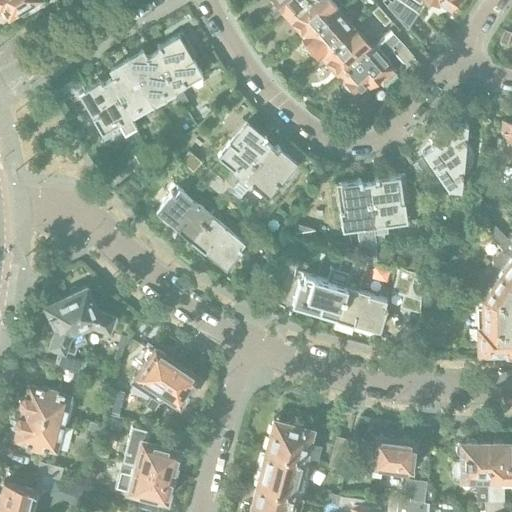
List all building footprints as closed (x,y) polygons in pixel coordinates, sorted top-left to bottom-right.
[(0,0),(0,6),(2,5),(8,16),(26,6),(31,6),(35,4),(36,0),(0,0)] [(271,0),(286,16),(303,0),(271,0)] [(333,13),(337,9),(328,0),(303,0),(286,16),(304,36),(332,12),(333,13)] [(451,10),(457,0),(397,0),(418,13),(427,0),(434,5),(437,0),(451,10)] [(397,7),(390,2),(387,7),(392,13),(397,7)] [(385,15),(377,6),(371,12),(379,21),(385,15)] [(319,59),(322,57),(350,31),(333,13),(332,12),(304,36),(301,39),(319,59)] [(339,76),(372,47),(354,28),(350,31),(322,57),(339,76)] [(396,74),(379,56),(390,47),(398,40),(390,31),(372,47),(339,76),(354,93),(366,83),(370,87),(378,80),(382,85),(396,74)] [(192,58),(196,56),(183,34),(175,39),(174,38),(160,47),(159,45),(157,46),(159,49),(152,53),(174,90),(201,73),(192,58)] [(412,56),(398,40),(390,47),(404,64),(412,56)] [(174,90),(152,53),(146,57),(142,51),(126,60),(150,103),(174,90)] [(150,103),(126,60),(110,69),(114,76),(107,79),(129,116),(150,103)] [(129,116),(107,79),(101,83),(99,81),(97,82),(98,83),(83,92),(97,114),(92,117),(101,133),(117,123),(125,136),(136,129),(129,116)] [(188,101),(182,90),(176,93),(182,105),(188,101)] [(230,191),(237,182),(269,143),(263,139),(265,136),(264,135),(263,136),(246,122),(245,122),(242,119),(230,134),(234,137),(218,156),(234,169),(224,181),(210,169),(202,179),(224,198),(225,197),(230,191)] [(511,121),(503,121),(502,137),(498,137),(497,147),(500,147),(499,159),(511,159),(511,121)] [(176,122),(166,128),(173,142),(184,136),(176,122)] [(472,158),(472,153),(471,149),(469,146),(468,144),(464,143),(463,141),(464,140),(463,139),(465,137),(467,125),(454,123),(435,137),(438,140),(431,144),(432,146),(422,153),(447,189),(459,190),(460,177),(458,174),(459,173),(458,172),(460,171),(462,173),(465,171),(468,168),(471,163),(472,158)] [(281,188),(299,166),(278,148),(279,147),(277,145),(275,148),(269,143),(237,182),(246,189),(250,185),(268,199),(279,185),(281,188)] [(136,174),(154,159),(145,148),(128,163),(136,174)] [(428,171),(422,160),(413,165),(420,176),(428,171)] [(403,222),(400,203),(408,202),(404,176),(377,179),(377,178),(375,178),(375,181),(368,182),(374,226),(376,236),(376,243),(385,243),(384,234),(389,234),(388,224),(403,222)] [(374,226),(368,182),(360,183),(360,180),(358,180),(358,182),(341,184),(345,212),(340,212),(343,230),(374,226)] [(209,216),(176,190),(172,195),(169,193),(167,196),(168,197),(160,208),(164,211),(164,212),(163,215),(165,218),(167,221),(170,222),(173,223),(176,222),(177,222),(180,224),(176,229),(190,240),(209,216)] [(242,201),(230,191),(225,197),(237,207),(242,201)] [(223,211),(230,203),(224,198),(217,206),(223,211)] [(484,210),(479,201),(474,201),(473,214),(484,210)] [(240,211),(234,219),(240,224),(247,216),(240,211)] [(241,242),(209,216),(190,240),(204,251),(207,247),(227,263),(237,252),(238,253),(240,250),(237,248),(241,242)] [(511,233),(510,234),(507,238),(494,226),(487,233),(499,245),(498,246),(501,249),(511,259),(511,233)] [(382,263),(385,244),(376,245),(375,262),(382,263)] [(271,263),(276,253),(269,247),(257,262),(262,266),(267,261),(271,263)] [(420,274),(424,250),(408,248),(404,270),(420,274)] [(511,259),(501,249),(491,263),(500,272),(481,298),(511,304),(511,259)] [(348,273),(354,255),(344,253),(339,270),(348,273)] [(385,310),(386,307),(385,307),(387,299),(358,291),(367,258),(354,255),(348,273),(344,287),(345,287),(336,319),(352,324),(354,318),(379,326),(384,310),(385,310)] [(402,293),(409,272),(398,269),(392,290),(402,293)] [(336,319),(345,287),(344,287),(302,275),(295,301),(320,308),(318,313),(336,319)] [(96,309),(89,293),(86,287),(79,290),(74,288),(70,290),(69,295),(65,297),(81,330),(91,325),(109,329),(113,316),(96,309)] [(81,330),(65,297),(61,298),(57,296),(52,298),(51,303),(44,306),(55,329),(49,345),(74,354),(76,346),(86,341),(80,330),(81,330)] [(511,304),(481,298),(480,300),(481,327),(476,327),(477,354),(506,353),(506,354),(511,353),(511,304)] [(122,348),(130,337),(120,334),(114,360),(119,361),(122,348)] [(151,397),(175,362),(154,347),(152,351),(148,350),(144,356),(146,360),(130,383),(151,397)] [(82,374),(86,361),(58,353),(54,366),(82,374)] [(179,404),(189,388),(193,389),(197,382),(195,380),(197,376),(175,362),(151,397),(159,402),(165,401),(176,409),(179,404)] [(63,424),(71,397),(58,393),(59,391),(40,386),(40,389),(29,386),(26,397),(24,397),(20,399),(18,404),(21,409),(23,409),(22,413),(63,424)] [(118,417),(124,392),(112,389),(105,413),(118,417)] [(153,411),(159,402),(151,397),(145,406),(153,411)] [(56,451),(63,424),(22,413),(20,417),(19,417),(14,420),(13,425),(16,429),(17,430),(14,441),(25,444),(25,446),(43,451),(44,448),(56,451)] [(309,460),(316,430),(273,419),(265,449),(309,460)] [(100,432),(102,425),(90,422),(88,429),(100,432)] [(172,474),(178,450),(174,449),(176,438),(150,431),(131,426),(121,462),(126,463),(133,465),(172,474)] [(410,471),(414,441),(374,436),(372,451),(368,451),(368,453),(367,453),(365,466),(410,471)] [(341,469),(348,440),(336,437),(329,465),(341,469)] [(488,501),(487,443),(476,443),(475,441),(466,441),(465,443),(461,443),(461,444),(458,444),(455,447),(455,454),(459,457),(461,457),(461,461),(452,461),(452,482),(476,481),(476,501),(483,501),(488,501)] [(511,480),(511,465),(507,466),(507,443),(503,443),(501,441),(493,441),(491,443),(487,443),(488,501),(503,501),(504,501),(504,480),(511,480)] [(305,477),(309,460),(265,449),(256,485),(294,495),(303,498),(308,477),(305,477)] [(59,480),(62,467),(39,461),(36,473),(59,480)] [(170,482),(172,474),(133,465),(126,463),(123,472),(118,470),(114,486),(126,490),(126,491),(140,494),(137,511),(144,511),(158,511),(161,500),(165,501),(170,482)] [(59,493),(62,481),(38,475),(35,486),(59,493)] [(424,500),(426,481),(412,479),(410,498),(424,500)] [(0,507),(19,511),(30,511),(36,490),(3,482),(0,492),(0,507)] [(300,511),(304,498),(303,498),(294,495),(256,485),(248,511),(300,511)] [(434,500),(436,489),(427,488),(426,499),(434,500)] [(104,503),(107,492),(94,489),(92,500),(104,503)] [(338,506),(341,496),(330,493),(327,504),(338,506)] [(366,501),(341,496),(338,506),(336,511),(378,511),(379,508),(365,506),(366,501)] [(385,497),(383,511),(395,511),(397,500),(397,498),(385,497)] [(395,511),(426,511),(427,503),(423,502),(424,501),(409,500),(409,501),(397,500),(395,511)] [(502,511),(503,501),(488,501),(483,501),(482,511),(502,511)]
